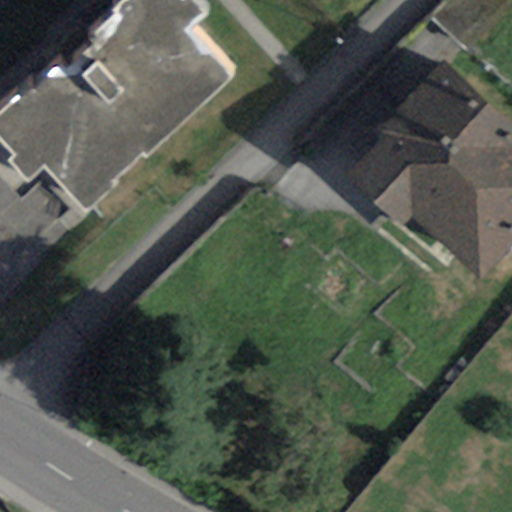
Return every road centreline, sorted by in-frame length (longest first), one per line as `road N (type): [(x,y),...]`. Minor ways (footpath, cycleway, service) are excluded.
road 1 (residential): [(0,407),(407,0)]
road 2 (primary): [(125,511),(0,433)]
